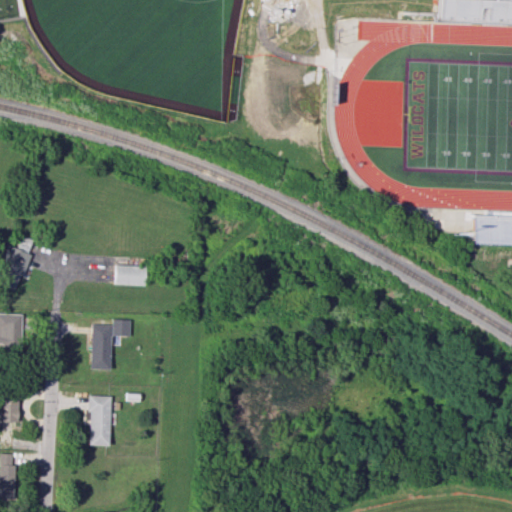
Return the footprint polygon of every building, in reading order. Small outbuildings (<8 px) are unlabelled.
[(511,0),(465,0),(496,23),(511,23),(511,0)] [(15,248),(6,245),(0,261),(0,283),(14,289),(27,254),(25,253),(31,239),(20,235),(15,248)] [(143,285),(144,265),(113,264),(112,284),(143,285)] [(0,352),(21,353),(22,313),(0,312),(0,352)] [(87,368),(107,369),(109,335),(127,335),(128,319),(110,318),(109,324),(89,323),(87,368)] [(0,421),(15,422),(16,393),(0,392),(0,421)] [(107,445),(108,395),(87,395),(85,444),(107,445)] [(10,453),(0,452),(0,498),(12,499),(13,464),(10,464),(10,453)]
